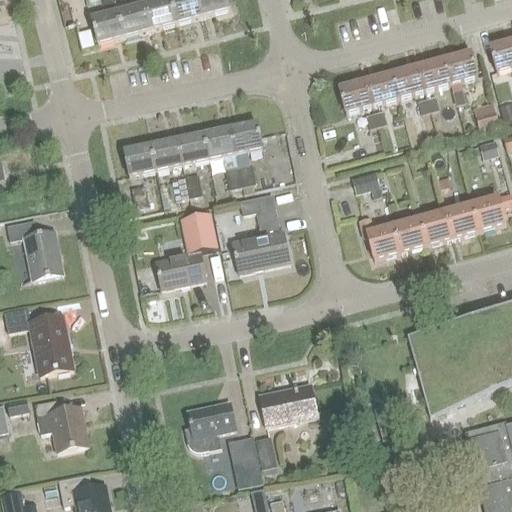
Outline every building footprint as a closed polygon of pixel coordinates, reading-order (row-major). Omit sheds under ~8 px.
[(114,0),(100,0),(102,8),(103,8),(116,5),(114,0)] [(125,41),(151,34),(145,9),(142,0),(133,0),(129,1),(132,12),(118,16),(125,41)] [(180,0),(171,2),(178,27),(204,21),(198,0),(180,0)] [(198,0),(204,21),(231,14),(227,0),(198,0)] [(178,27),(171,2),(145,9),(151,34),(178,27)] [(98,48),(125,41),(118,16),(116,5),(103,8),(106,19),(91,23),(98,48)] [(511,44),(490,51),(497,77),(511,74),(511,76),(511,44)] [(444,63),(451,89),(450,90),(452,97),(456,108),(464,106),(461,96),(463,95),(461,87),(478,82),(471,56),(444,63)] [(418,70),(425,96),(434,94),(450,90),(451,89),(444,63),(418,70)] [(392,78),(399,104),(425,96),(418,70),(392,78)] [(392,78),(366,85),(373,111),(399,104),(392,78)] [(373,111),(366,85),(339,92),(346,118),(373,111)] [(428,105),(431,117),(438,114),(435,103),(428,105)] [(422,119),(431,117),(428,105),(419,108),(422,119)] [(499,129),(493,107),(473,113),(479,134),(499,129)] [(511,124),(511,107),(499,112),(503,127),(511,124)] [(382,116),(375,118),(378,131),(386,128),(382,116)] [(378,131),(375,118),(366,121),(370,133),(378,131)] [(257,127),(230,133),(236,159),(238,171),(248,168),(246,157),(263,153),(257,127)] [(204,138),(209,164),(224,161),(236,159),(230,133),(204,138)] [(183,170),(209,164),(204,138),(178,144),(183,170)] [(511,139),(502,143),(507,157),(511,155),(511,139)] [(178,144),(151,149),(157,175),(183,170),(178,144)] [(499,161),(495,145),(479,150),(483,165),(499,161)] [(151,149),(127,155),(124,155),(127,167),(130,181),(157,175),(151,149)] [(238,171),(244,198),(254,196),(253,188),(257,188),(253,168),(248,168),(238,171)] [(231,193),(242,191),(238,171),(226,173),(231,193)] [(353,184),(357,197),(371,193),(373,201),(382,199),(376,177),(353,184)] [(199,179),(186,182),(190,202),(203,199),(199,179)] [(190,202),(186,182),(173,185),(178,205),(190,202)] [(441,194),(450,191),(448,182),(438,184),(441,194)] [(150,210),(145,190),(132,193),(137,213),(150,210)] [(261,241),(232,247),(239,279),(291,268),(284,236),(280,237),(275,213),(276,213),(274,199),(241,206),(244,220),(256,218),(261,241)] [(473,210),(481,236),(507,229),(503,213),(511,210),(511,201),(511,199),(473,210)] [(481,236),(473,210),(447,217),(454,243),(481,236)] [(421,224),(428,251),(454,243),(447,217),(432,221),(430,212),(419,215),(421,224)] [(410,228),(395,232),(402,258),(428,251),(421,224),(419,215),(413,217),(409,224),(410,228)] [(200,257),(190,259),(190,257),(217,251),(210,217),(179,223),(187,260),(156,266),(161,294),(206,285),(200,257)] [(376,265),(402,258),(395,232),(375,237),(371,224),(361,227),(366,243),(369,242),(376,265)] [(25,243),(35,285),(64,279),(55,236),(37,240),(34,225),(7,231),(10,247),(25,243)] [(42,382),(75,375),(75,372),(73,372),(67,348),(70,348),(64,322),(31,329),(28,313),(5,318),(10,338),(31,334),(42,382)] [(511,313),(494,321),(497,330),(476,335),(472,323),(407,340),(430,423),(511,390),(511,313)] [(260,401),(267,432),(302,425),(302,421),(317,418),(311,390),(260,401)] [(91,450),(82,412),(69,414),(66,403),(36,409),(42,439),(55,436),(59,457),(91,450)] [(30,416),(27,404),(8,408),(11,419),(30,416)] [(188,416),(191,432),(185,433),(188,448),(190,452),(193,455),(197,457),(201,457),(209,455),(209,456),(222,453),(219,439),(237,435),(231,407),(188,416)] [(0,439),(9,438),(4,411),(0,411),(0,439)] [(394,443),(386,411),(375,414),(383,446),(394,443)] [(511,511),(511,427),(507,429),(506,426),(465,437),(467,444),(464,445),(473,477),(479,475),(483,490),(477,492),(482,511),(511,511)] [(276,471),(271,441),(256,443),(261,473),(276,471)] [(253,442),(228,447),(232,467),(235,480),(236,483),(260,478),(257,462),(253,442)] [(78,508),(79,511),(111,511),(107,491),(93,494),(89,479),(61,486),(66,511),(78,508)] [(268,511),(264,492),(252,495),(255,511),(268,511)] [(24,511),(21,496),(0,501),(2,511),(24,511)]
